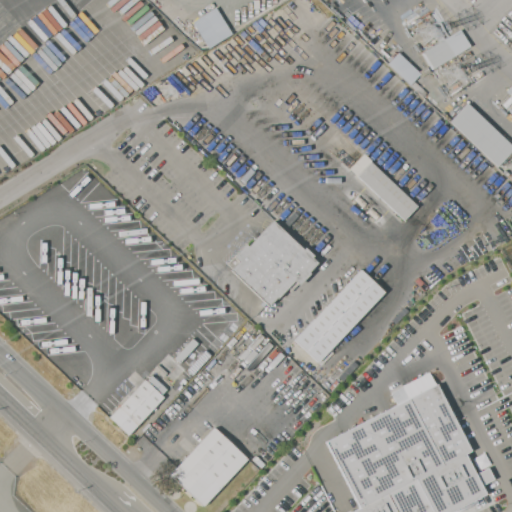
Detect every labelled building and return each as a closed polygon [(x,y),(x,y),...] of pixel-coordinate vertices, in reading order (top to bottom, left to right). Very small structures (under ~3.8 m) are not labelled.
[(421,53),(437,43),(436,40),(441,37),(443,39),(457,30),(467,47),(431,69),(421,53)] [(408,85),(418,74),(396,53),(386,64),(408,85)] [(415,91),(408,84),(411,81),(413,83),(416,79),(421,84),(415,91)] [(511,81),(511,98),(503,91),(511,81)] [(449,122),(465,104),(511,147),(511,149),(497,166),(449,122)] [(415,205),(402,220),(347,168),(362,153),(369,160),(368,161),(415,205)] [(270,220),(302,249),(303,248),(312,256),(311,257),(315,262),(289,290),(285,288),(266,305),(228,270),(237,261),(231,257),(244,244),(246,247),(270,220)] [(511,271),(511,244),(501,250),(511,271)] [(293,340),(360,268),(383,290),(317,362),(293,340)] [(156,364),(165,373),(161,377),(151,368),(156,364)] [(108,417),(143,379),(163,398),(128,435),(108,417)] [(325,443),(358,508),(349,511),(452,511),(485,494),(480,486),(492,479),(486,467),(474,474),(463,454),(469,450),(434,384),(325,443)] [(212,428),(246,460),(201,507),(168,475),(212,428)]
